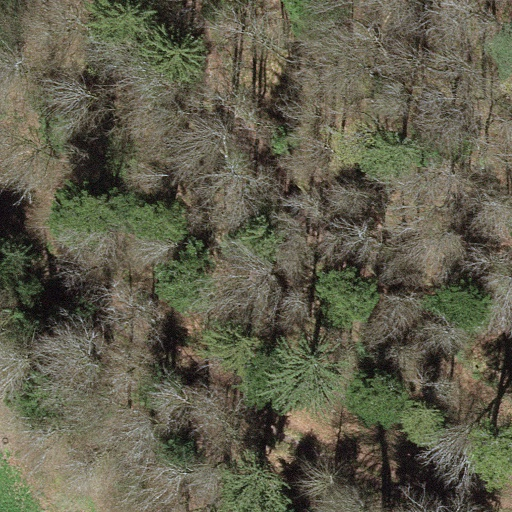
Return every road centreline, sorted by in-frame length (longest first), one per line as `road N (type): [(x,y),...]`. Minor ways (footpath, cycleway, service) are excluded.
road 1 (track): [(0,193),(136,335),(299,440),(446,501),(501,511)]
road 2 (track): [(511,406),(435,356),(275,185),(236,125),(177,0)]
